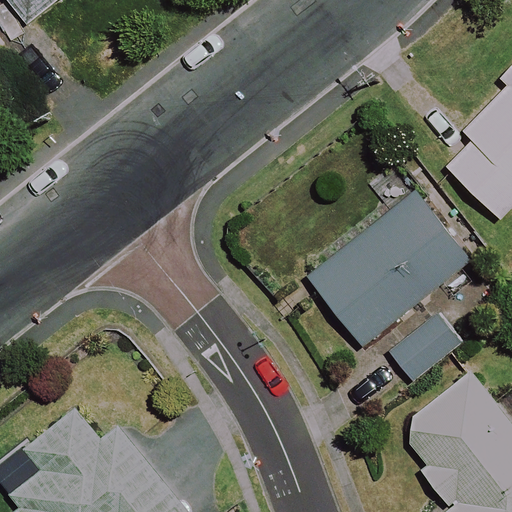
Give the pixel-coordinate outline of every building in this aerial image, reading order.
[(62,0),(10,0),(32,25),(62,0)] [(511,87),(469,130),(476,138),(449,164),(503,218),(511,208),(511,87)] [(476,259),(422,191),(312,279),(366,347),(476,259)] [(465,344),(443,314),(393,351),(415,381),(465,344)] [(511,511),(511,421),(474,374),(397,435),(456,509),(451,511),(511,511)] [(105,444),(80,412),(8,470),(33,500),(17,511),(189,511),(123,429),(105,444)]
